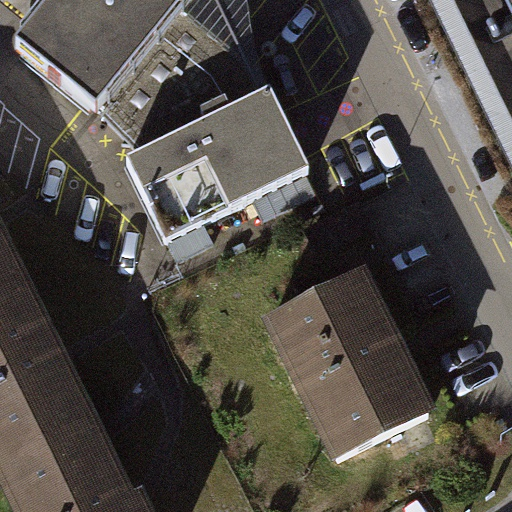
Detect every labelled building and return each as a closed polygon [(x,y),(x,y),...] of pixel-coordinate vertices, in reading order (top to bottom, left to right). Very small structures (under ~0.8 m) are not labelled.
[(54,0),(50,6),(13,51),(96,118),(107,104),(183,13),(193,0),(54,0)] [(511,117),(455,0),(433,0),(511,163),(511,117)] [(127,167),(166,247),(309,177),(260,76),(183,13),(107,104),(111,108),(101,120),(141,160),(127,167)] [(0,250),(0,304),(21,294),(0,250)] [(426,419),(360,285),(273,327),(339,462),(426,419)] [(21,294),(0,304),(0,473),(87,431),(21,294)] [(126,511),(87,431),(0,473),(18,511),(139,511),(137,507),(126,511)]
